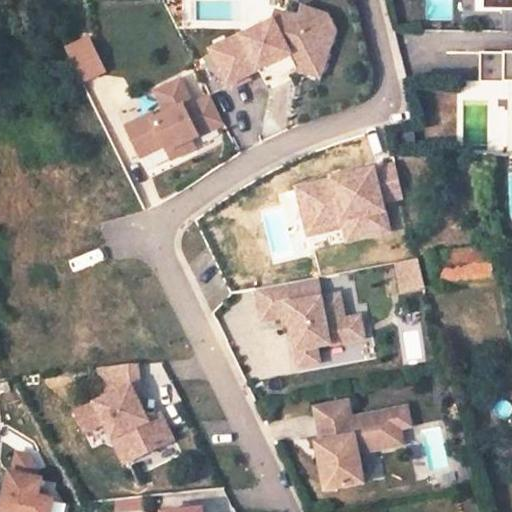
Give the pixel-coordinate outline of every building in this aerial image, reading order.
[(511,0),(485,0),(485,13),(505,14),(504,36),(511,35),(511,0)] [(300,57),(294,71),(316,81),(339,26),(306,11),(300,23),(328,35),(315,64),(300,57)] [(263,86),(294,71),(300,57),(315,64),(328,35),(300,23),(279,13),(275,23),(245,38),(244,36),(213,51),(229,85),(256,72),(263,86)] [(85,84),(112,72),(95,35),(68,47),(85,84)] [(511,56),(482,56),(481,85),(509,86),(511,86),(511,56)] [(153,116),(128,128),(142,158),(166,146),(173,159),(187,152),(183,144),(191,140),(224,123),(211,97),(193,106),(181,81),(157,93),(168,115),(156,121),(153,116)] [(183,144),(187,152),(195,148),(191,140),(183,144)] [(345,229),(349,245),(397,232),(390,204),(408,199),(397,159),(296,186),(310,239),(345,229)] [(437,259),(442,287),(494,284),(492,255),(437,259)] [(419,263),(398,267),(403,294),(426,291),(419,263)] [(341,296),(322,300),(319,280),(257,290),(262,321),(284,318),(290,317),(292,326),(298,367),(319,364),(317,348),(348,343),(345,322),(341,296)] [(345,322),(348,343),(363,340),(360,319),(345,322)] [(89,442),(101,437),(113,441),(121,457),(156,440),(153,434),(166,428),(157,408),(144,414),(127,381),(72,407),(89,442)] [(378,450),(376,434),(399,430),(410,428),(407,410),(351,419),(348,401),(316,407),(321,441),(317,442),(324,490),(362,483),(357,453),(378,450)] [(153,434),(156,440),(169,434),(166,428),(153,434)] [(401,446),(399,430),(376,434),(378,450),(401,446)] [(37,474),(6,467),(0,495),(0,508),(16,511),(44,511),(48,494),(33,491),(37,474)]
